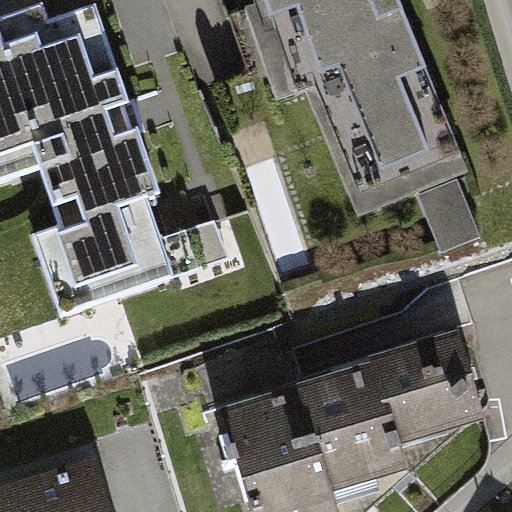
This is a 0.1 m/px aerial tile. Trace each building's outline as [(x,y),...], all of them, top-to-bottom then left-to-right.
[(296,95),(263,0),(253,0),(256,7),(246,9),(277,101),(296,95)] [(263,0),(296,95),(305,92),(316,88),(360,195),(461,155),(397,0),(263,0)] [(48,24),(42,7),(0,21),(0,149),(31,139),(41,170),(62,230),(37,239),(40,248),(39,249),(48,275),(50,275),(53,285),(111,266),(121,296),(174,279),(161,241),(147,200),(159,196),(138,132),(132,134),(123,107),(128,105),(95,8),(48,24)] [(469,173),(461,155),(360,195),(316,88),(305,92),(357,219),(469,173)] [(31,139),(0,149),(0,183),(41,170),(31,139)] [(481,238),(458,181),(419,197),(442,254),(481,238)] [(215,222),(161,241),(174,279),(231,260),(215,222)] [(111,266),(53,285),(64,317),(121,296),(111,266)] [(402,456),(403,455),(399,439),(423,431),(468,390),(476,392),(476,390),(461,340),(373,366),(373,373),(303,394),(330,486),(374,472),(396,454),(402,456)] [(303,394),(224,418),(252,511),(327,511),(331,510),(334,511),(336,511),(338,511),(330,486),(303,394)] [(106,511),(93,467),(0,494),(0,511),(106,511)]
